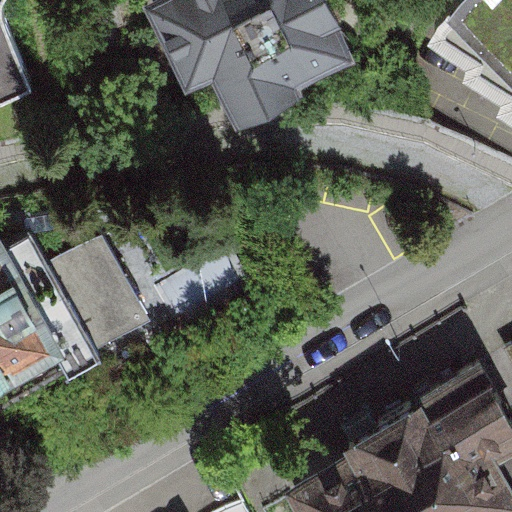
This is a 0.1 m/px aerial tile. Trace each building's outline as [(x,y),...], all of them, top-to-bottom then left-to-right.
[(0,0),(0,83),(16,76),(0,35),(0,1),(1,0),(0,0)] [(308,0),(123,0),(162,78),(188,65),(209,109),(333,48),(308,0)] [(511,0),(432,0),(418,35),(453,53),(449,70),(487,90),(483,108),(511,126),(511,0)] [(0,214),(0,213),(0,367),(55,336),(66,354),(148,306),(102,226),(51,256),(29,220),(10,231),(0,214)] [(511,427),(467,352),(262,472),(285,511),(461,511),(511,482),(511,427)]
